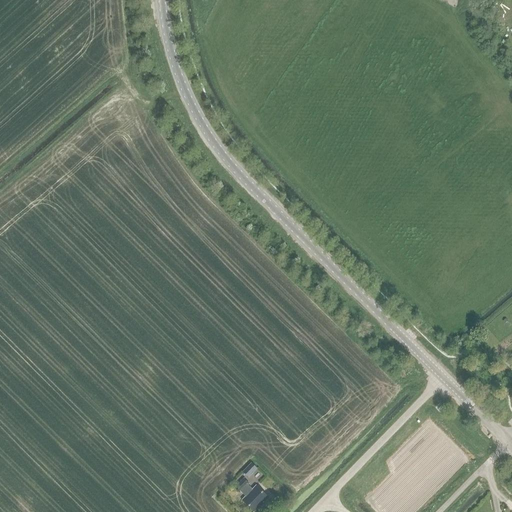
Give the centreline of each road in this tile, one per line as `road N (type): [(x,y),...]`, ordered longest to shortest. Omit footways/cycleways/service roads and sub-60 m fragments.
road 1 (secondary): [(443,376),(222,154),(178,73),(162,0)]
road 2 (unclassified): [(327,496),(443,376)]
